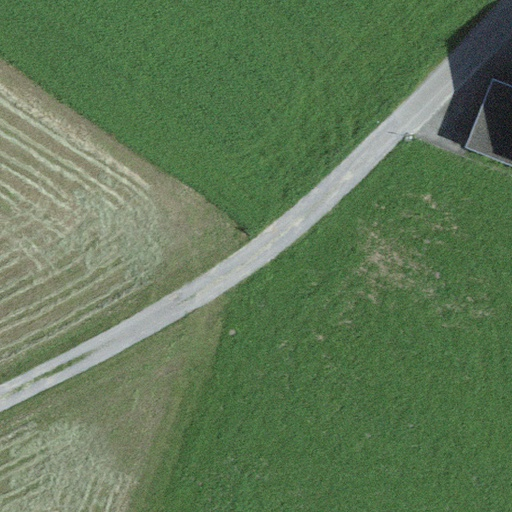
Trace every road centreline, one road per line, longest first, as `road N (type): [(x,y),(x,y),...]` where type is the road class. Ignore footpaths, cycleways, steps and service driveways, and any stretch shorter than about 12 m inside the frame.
road 1 (track): [(396,128),(264,245),(114,338),(0,396)]
road 2 (residential): [(396,128),(511,10)]
